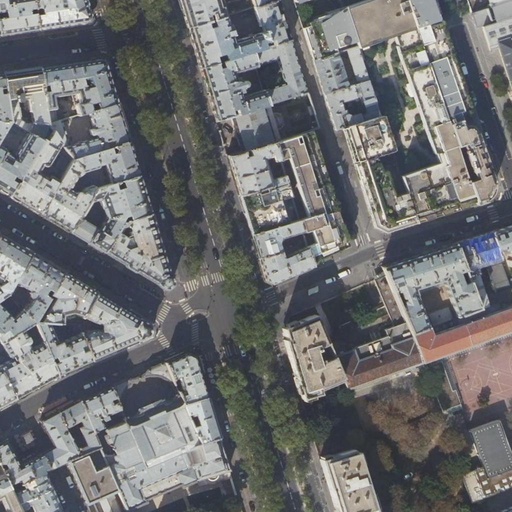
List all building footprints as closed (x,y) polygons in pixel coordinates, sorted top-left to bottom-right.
[(0,0),(0,34),(17,32),(37,29),(34,12),(33,5),(32,0),(0,0)] [(84,0),(32,0),(33,5),(40,4),(41,11),(34,12),(37,29),(65,25),(88,22),(89,21),(90,20),(90,19),(90,18),(84,0)] [(178,0),(187,27),(225,15),(253,7),(275,0),(178,0)] [(277,0),(275,0),(253,7),(259,26),(261,25),(263,32),(233,41),(230,30),(232,29),(231,24),(228,25),(225,15),(187,27),(192,45),(199,68),(250,52),(290,40),(284,20),(277,0)] [(415,27),(405,0),(366,0),(344,8),(344,9),(355,42),(356,47),(361,61),(362,60),(357,46),(395,33),(399,44),(396,45),(433,153),(437,152),(441,163),(400,177),(415,223),(422,221),(463,208),(475,204),(467,180),(465,174),(458,155),(456,147),(448,124),(420,44),(421,44),(415,27)] [(405,0),(415,27),(422,25),(432,22),(441,19),(431,0),(405,0)] [(511,0),(464,0),(468,9),(475,29),(482,27),(490,50),(498,48),(511,90),(511,0)] [(355,42),(344,9),(339,11),(338,10),(328,13),(329,14),(313,19),(313,21),(307,22),(308,26),(302,28),(309,51),(313,50),(315,59),(336,53),(335,48),(355,42)] [(422,25),(415,27),(421,44),(420,44),(448,124),(463,120),(462,115),(473,111),(452,52),(441,19),(432,22),(422,25)] [(290,40),(250,52),(254,67),(277,60),(284,83),(262,90),(266,105),(268,104),(307,92),(300,70),(290,40)] [(361,61),(356,47),(346,50),(356,80),(349,82),(350,86),(367,80),(361,61)] [(254,67),(250,52),(199,68),(207,93),(215,120),(231,116),(266,105),(262,90),(240,96),(239,92),(242,92),(241,89),(243,88),(243,87),(244,85),(244,83),(244,81),(243,80),(240,81),(239,82),(237,76),(235,77),(233,73),(254,67)] [(340,66),(336,53),(315,59),(312,60),(316,73),(323,94),(347,87),(341,68),(343,68),(342,65),(340,66)] [(71,62),(39,67),(47,123),(56,120),(52,95),(71,93),(77,114),(88,111),(116,102),(108,76),(102,60),(102,58),(101,58),(100,58),(71,62)] [(21,70),(1,73),(10,121),(9,122),(19,127),(26,131),(41,139),(47,123),(39,67),(21,70)] [(0,72),(0,120),(10,121),(1,73),(0,72)] [(255,83),(257,89),(261,88),(257,75),(252,76),(254,83),(255,83)] [(342,127),(379,115),(367,80),(350,86),(347,87),(323,94),(329,112),(334,130),(342,127)] [(120,118),(116,102),(88,111),(95,137),(69,144),(62,118),(56,120),(47,123),(60,142),(63,147),(70,158),(78,156),(82,154),(108,146),(113,145),(127,140),(120,118)] [(268,104),(266,105),(231,116),(236,133),(242,152),(273,142),(278,140),(268,104)] [(379,115),(342,127),(348,146),(353,163),(391,151),(379,115)] [(9,122),(10,121),(0,120),(0,137),(6,127),(9,122)] [(463,120),(448,124),(456,147),(462,145),(465,151),(464,151),(471,172),(472,172),(474,178),(467,180),(475,204),(480,203),(485,201),(494,183),(474,131),(474,130),(473,130),(472,129),(471,129),(469,129),(466,130),(463,120)] [(19,127),(9,122),(6,127),(16,133),(19,127)] [(60,142),(47,123),(41,139),(8,195),(24,204),(38,213),(59,177),(51,173),(50,173),(49,175),(48,175),(46,178),(36,172),(40,165),(42,166),(44,166),(46,165),(47,164),(48,163),(60,142)] [(278,140),(273,142),(279,163),(281,167),(282,171),(283,175),(285,180),(290,196),(297,220),(301,231),(302,235),(303,238),(304,242),(305,246),(311,263),(326,257),(341,250),(346,239),(340,222),(330,188),(320,159),(311,130),(278,140)] [(41,139),(26,131),(13,153),(15,160),(13,159),(11,159),(11,158),(4,154),(6,150),(5,149),(0,146),(0,190),(8,195),(41,139)] [(132,156),(127,140),(113,145),(115,151),(110,152),(108,146),(82,154),(84,160),(82,161),(81,160),(79,160),(78,156),(70,158),(81,172),(96,167),(98,164),(103,163),(109,183),(138,175),(132,156)] [(273,142),(242,152),(226,156),(232,174),(238,195),(285,180),(283,175),(270,179),(264,160),(271,158),(272,160),(274,161),(275,160),(276,164),(279,163),(273,142)] [(63,171),(70,158),(63,147),(60,153),(65,156),(58,168),(63,171)] [(400,177),(391,151),(353,163),(364,196),(373,227),(385,233),(397,229),(415,223),(400,177)] [(461,154),(458,155),(465,174),(467,173),(461,154)] [(81,172),(70,158),(63,171),(59,177),(38,213),(54,222),(69,231),(95,187),(92,184),(82,188),(80,192),(77,191),(75,191),(73,193),(67,189),(75,175),(76,176),(82,172),(81,172)] [(143,192),(138,175),(109,183),(101,186),(95,187),(69,231),(86,242),(103,252),(121,222),(150,213),(143,192)] [(90,181),(89,181),(84,175),(81,177),(87,184),(90,181)] [(91,180),(89,181),(90,181),(92,184),(95,187),(101,186),(100,185),(100,183),(99,182),(97,180),(96,180),(94,179),(92,179),(91,180)] [(285,180),(238,195),(243,211),(250,234),(279,225),(272,205),(275,201),(290,196),(285,180)] [(171,284),(168,273),(160,248),(150,213),(121,222),(103,252),(130,268),(165,289),(171,284)] [(297,220),(279,225),(250,234),(253,245),(257,258),(281,250),(278,242),(280,238),(301,231),(297,220)] [(511,225),(507,227),(491,232),(497,250),(502,249),(504,256),(508,254),(511,266),(511,281),(511,279),(507,280),(511,293),(511,225)] [(475,237),(454,243),(464,270),(466,276),(477,272),(475,267),(489,263),(500,259),(497,250),(491,232),(475,237)] [(16,244),(0,233),(0,280),(3,283),(0,284),(0,298),(6,294),(31,252),(16,244)] [(464,270),(454,243),(420,254),(381,266),(385,275),(395,298),(400,297),(401,298),(402,299),(403,299),(404,299),(405,301),(404,301),(403,302),(403,304),(403,305),(399,307),(410,334),(420,330),(428,327),(416,295),(445,285),(455,313),(451,315),(448,307),(428,314),(432,325),(457,316),(476,309),(479,308),(469,282),(462,284),(458,273),(464,270)] [(283,256),(281,250),(257,258),(260,268),(264,280),(271,283),(292,275),(312,266),(311,263),(305,246),(283,256)] [(48,263),(31,252),(6,294),(10,299),(18,285),(28,291),(27,293),(28,297),(30,298),(26,305),(20,309),(21,310),(33,322),(37,314),(49,294),(63,272),(48,263)] [(511,293),(507,280),(500,259),(489,263),(490,266),(489,267),(498,292),(485,297),(488,305),(506,299),(511,297),(511,293)] [(80,282),(63,272),(49,294),(54,297),(42,317),(37,314),(33,322),(48,323),(62,324),(62,316),(64,315),(66,317),(71,316),(71,313),(80,316),(96,291),(80,282)] [(485,297),(477,272),(466,276),(469,282),(479,308),(481,307),(488,305),(485,297)] [(441,361),(432,363),(430,359),(511,330),(511,305),(509,307),(481,317),(479,318),(476,309),(457,316),(460,324),(413,341),(410,334),(399,307),(395,298),(385,275),(380,278),(374,280),(394,329),(384,332),(386,337),(351,350),(352,351),(332,358),(340,377),(345,389),(422,362),(442,411),(452,408),(462,404),(456,389),(452,391),(441,361)] [(148,336),(149,323),(123,308),(96,291),(80,316),(80,317),(84,318),(91,322),(89,327),(88,330),(83,332),(79,333),(91,360),(117,349),(148,336)] [(481,317),(509,307),(506,299),(488,305),(481,307),(482,313),(480,314),(481,317)] [(0,306),(0,340),(1,341),(22,328),(33,322),(21,310),(12,318),(0,306)] [(340,377),(332,358),(321,362),(316,348),(325,344),(313,315),(281,328),(285,339),(283,340),(288,356),(291,366),(300,397),(318,391),(317,387),(340,377)] [(83,332),(80,324),(84,318),(80,317),(75,324),(79,333),(83,332)] [(48,323),(33,322),(42,342),(57,376),(64,372),(75,367),(91,360),(79,333),(75,324),(65,324),(65,327),(73,328),(76,335),(55,344),(56,342),(48,323)] [(22,328),(1,341),(8,355),(8,356),(9,356),(11,356),(12,358),(0,364),(0,370),(15,398),(36,387),(57,376),(42,342),(30,349),(26,342),(27,341),(27,340),(27,339),(22,328)] [(179,356),(164,362),(173,384),(180,382),(183,392),(178,394),(182,404),(206,397),(199,376),(198,372),(193,356),(186,352),(179,356)] [(178,394),(173,384),(164,362),(149,369),(147,372),(150,375),(153,375),(159,376),(163,378),(167,380),(169,382),(172,385),(174,388),(176,394),(175,394),(175,396),(174,396),(174,397),(170,399),(167,400),(165,400),(164,400),(163,399),(162,399),(138,410),(137,412),(135,414),(132,416),(128,417),(128,416),(126,416),(126,415),(124,416),(122,411),(121,408),(121,403),(121,400),(122,394),(126,388),(129,384),(129,379),(124,380),(109,386),(119,408),(124,420),(105,429),(115,452),(112,454),(114,461),(106,464),(98,446),(97,446),(77,455),(66,460),(70,467),(79,488),(89,511),(96,511),(92,500),(117,489),(126,509),(145,501),(144,499),(180,484),(181,486),(196,479),(197,487),(208,483),(210,484),(213,484),(214,484),(217,482),(219,480),(230,476),(224,456),(218,437),(199,443),(192,426),(186,414),(182,404),(178,394)] [(0,406),(15,398),(0,370),(0,406)] [(97,392),(78,400),(91,430),(102,425),(99,417),(119,408),(109,386),(97,392)] [(212,417),(206,397),(182,404),(186,414),(194,411),(198,424),(192,426),(199,443),(218,437),(212,417)] [(68,405),(57,411),(62,427),(65,431),(67,430),(68,431),(73,428),(70,423),(75,421),(85,444),(75,449),(77,455),(97,446),(91,430),(78,400),(68,405)] [(62,427),(57,411),(48,416),(39,421),(53,446),(45,450),(41,453),(49,468),(53,466),(62,462),(62,461),(63,461),(66,460),(77,455),(75,449),(65,431),(62,427)] [(481,488),(484,497),(511,487),(511,459),(497,419),(496,420),(495,419),(492,420),(492,421),(468,430),(481,468),(475,470),(482,488),(481,488)] [(32,440),(28,432),(26,433),(25,431),(24,431),(23,431),(21,432),(21,433),(21,435),(21,436),(20,436),(24,445),(32,440)] [(0,441),(0,468),(9,490),(13,488),(21,483),(43,471),(46,469),(49,468),(41,453),(38,454),(18,465),(4,440),(0,441)] [(374,511),(356,451),(353,452),(352,448),(319,459),(335,511),(374,511)] [(19,511),(15,503),(9,490),(0,468),(0,497),(6,511),(3,511),(19,511)] [(46,478),(43,471),(21,483),(23,487),(22,488),(15,492),(13,488),(9,490),(15,503),(50,487),(46,478)] [(54,511),(60,510),(54,498),(50,487),(15,503),(19,511),(54,511)]
